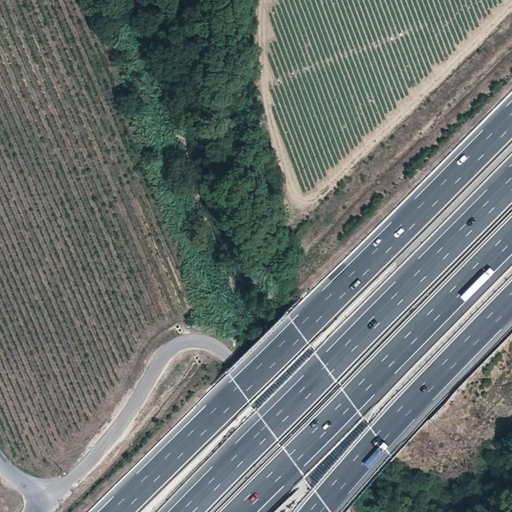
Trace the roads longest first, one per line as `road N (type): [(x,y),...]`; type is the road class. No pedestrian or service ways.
road 1 (motorway): [(511,119),(116,511)]
road 2 (motorway): [(511,181),(186,511)]
road 3 (motorway): [(239,511),(511,236)]
road 4 (motorway): [(314,511),(511,299)]
road 5 (track): [(308,248),(511,46)]
road 6 (unclassified): [(234,363),(207,342),(171,347),(110,437),(48,499)]
road 7 (track): [(343,511),(234,363)]
